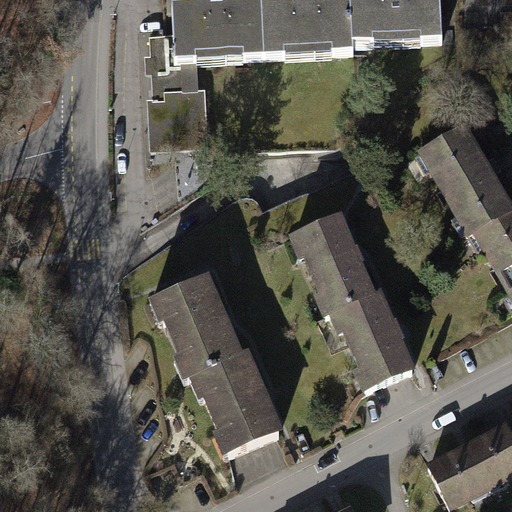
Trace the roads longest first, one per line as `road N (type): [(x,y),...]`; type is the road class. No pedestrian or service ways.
road 1 (tertiary): [(82,148),(87,267),(116,511)]
road 2 (residential): [(367,456),(511,387)]
road 3 (tertiary): [(85,0),(82,148)]
road 4 (residential): [(255,511),(367,456)]
